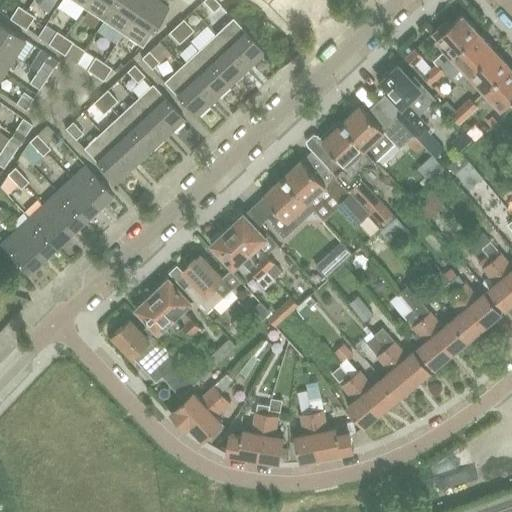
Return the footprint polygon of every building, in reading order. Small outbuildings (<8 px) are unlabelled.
[(61,0),(57,7),(76,19),(84,7),(89,0),(61,0)] [(104,20),(116,0),(89,0),(84,7),(104,20)] [(123,33),(144,0),(116,0),(104,20),(123,33)] [(143,46),(169,6),(159,0),(144,0),(123,33),(143,46)] [(221,4),(216,0),(204,0),(203,1),(213,11),(221,4)] [(10,18),(18,23),(27,10),(19,5),(10,18)] [(27,10),(18,23),(27,29),(35,16),(27,10)] [(441,68),(479,33),(461,14),(449,26),(445,21),(433,32),(447,48),(434,60),(438,64),(441,68)] [(266,52),(233,17),(215,34),(248,69),(266,52)] [(176,25),(186,36),(193,29),(183,18),(176,25)] [(0,45),(14,54),(25,38),(0,21),(0,45)] [(179,43),(186,36),(176,25),(168,32),(179,43)] [(56,48),(64,36),(56,31),(48,43),(56,48)] [(470,73),(495,50),(479,33),(441,68),(433,75),(436,79),(444,71),(449,75),(461,64),(470,73)] [(248,69),(215,34),(199,49),(231,84),(248,69)] [(72,41),(64,36),(56,48),(64,54),(72,41)] [(14,54),(0,45),(0,67),(3,70),(14,54)] [(424,55),(416,47),(406,56),(414,64),(424,55)] [(76,61),(94,74),(103,61),(95,56),(84,49),(76,61)] [(231,84),(199,49),(182,65),(214,100),(231,84)] [(159,61),(149,50),(141,57),(151,68),(159,61)] [(487,91),(511,68),(495,50),(470,73),(487,91)] [(37,70),(47,77),(54,65),(45,59),(37,70)] [(103,61),(94,74),(102,80),(111,67),(103,61)] [(144,74),(134,64),(127,70),(137,81),(144,74)] [(428,123),(419,114),(436,98),(415,75),(412,78),(399,64),(391,72),(387,71),(381,76),(382,80),(381,81),(406,108),(398,116),(416,135),(426,145),(435,137),(425,126),(428,123)] [(214,100),(182,65),(164,82),(197,117),(214,100)] [(511,99),(511,68),(487,91),(503,108),(511,99)] [(39,88),(47,77),(37,70),(29,82),(39,88)] [(186,118),(153,83),(135,100),(168,135),(186,118)] [(100,95),(110,106),(117,100),(107,89),(100,95)] [(33,97),(23,91),(16,102),(26,109),(33,97)] [(103,113),(110,106),(100,95),(93,102),(103,113)] [(472,98),(462,107),(469,114),(478,105),(472,98)] [(168,135),(135,100),(118,116),(151,151),(168,135)] [(384,129),(361,105),(342,122),(377,160),(396,142),(402,148),(416,135),(398,116),(384,129)] [(462,107),(452,116),(459,123),(469,114),(462,107)] [(151,151),(118,116),(101,132),(134,167),(151,151)] [(13,132),(23,138),(33,124),(23,117),(15,129),(13,132)] [(83,132),(73,121),(66,129),(75,139),(83,132)] [(377,160),(342,122),(324,140),(336,154),(326,163),(336,173),(370,209),(384,225),(395,214),(359,176),(377,160)] [(14,152),(23,138),(13,132),(4,146),(14,152)] [(134,167),(101,132),(84,148),(116,183),(134,167)] [(28,142),(41,156),(50,148),(36,133),(29,140),(28,142)] [(32,164),(41,156),(28,142),(21,152),(32,164)] [(0,164),(4,167),(14,152),(4,146),(0,151),(0,164)] [(462,153),(449,165),(470,188),(483,177),(462,153)] [(325,183),(313,169),(303,159),(284,177),(314,209),(324,201),(316,192),(325,183)] [(113,193),(86,164),(71,177),(98,207),(113,193)] [(28,180),(15,166),(7,173),(17,184),(21,188),(28,180)] [(7,173),(0,183),(0,185),(7,193),(17,184),(7,173)] [(370,209),(336,173),(325,183),(341,199),(337,202),(356,222),(370,209)] [(98,207),(71,177),(57,190),(84,220),(98,207)] [(314,209),(284,177),(265,194),(278,208),(270,216),(273,220),(271,223),(284,237),(314,209)] [(437,200),(425,187),(414,198),(426,210),(437,200)] [(84,220),(57,190),(43,203),(70,233),(84,220)] [(70,233),(43,203),(29,216),(56,245),(70,233)] [(278,243),(260,224),(258,226),(245,213),(244,214),(242,212),(234,220),(236,222),(229,228),(268,270),(267,270),(274,278),(282,270),(275,263),(277,262),(268,252),(278,243)] [(56,245),(29,216),(15,229),(42,258),(56,245)] [(406,228),(396,216),(379,231),(388,242),(406,228)] [(268,270),(229,228),(222,235),(220,233),(212,240),(214,242),(213,243),(235,267),(243,259),(260,277),(267,270),(268,270)] [(42,258),(15,229),(0,242),(27,272),(42,258)] [(353,252),(341,240),(331,250),(342,262),(353,252)] [(511,265),(491,240),(482,247),(492,259),(511,283),(511,265)] [(224,277),(201,253),(183,270),(192,280),(184,287),(197,301),(206,311),(232,287),(224,278),(224,277)] [(511,301),(511,283),(492,259),(483,266),(496,282),(489,288),(505,307),(511,301)] [(501,310),(486,291),(479,297),(458,272),(449,279),(485,323),(501,310)] [(192,301),(170,277),(169,279),(167,277),(159,284),(161,286),(154,293),(193,334),(201,326),(184,308),(192,301)] [(485,323),(449,279),(441,286),(461,311),(454,318),(470,336),(485,323)] [(466,339),(450,321),(443,327),(409,285),(400,292),(450,353),(466,339)] [(450,353),(400,292),(391,299),(403,314),(425,341),(418,347),(434,366),(450,353)] [(140,306),(138,307),(160,330),(165,325),(182,344),(193,334),(154,293),(147,299),(145,297),(138,304),(140,306)] [(373,313),(358,295),(349,303),(364,321),(373,313)] [(273,313),(280,320),(298,304),(292,297),(273,313)] [(269,312),(259,302),(253,308),(263,318),(269,312)] [(280,320),(273,313),(268,317),(275,325),(280,320)] [(191,372),(148,325),(143,331),(131,318),(127,322),(123,326),(116,332),(117,332),(114,335),(127,349),(144,368),(149,363),(180,396),(199,380),(191,372)] [(430,369),(414,350),(407,356),(386,330),(383,327),(375,333),(376,335),(415,382),(430,369)] [(415,382),(376,335),(367,342),(390,370),(383,376),(399,395),(415,382)] [(230,338),(211,354),(218,362),(236,345),(230,338)] [(246,375),(258,357),(253,353),(240,370),(246,375)] [(395,398),(379,379),(372,385),(359,369),(357,371),(347,359),(340,364),(341,364),(348,374),(351,376),(379,411),(395,398)] [(340,381),(348,374),(341,364),(332,371),(340,381)] [(189,423),(222,392),(221,391),(231,378),(227,374),(200,399),(194,392),(171,413),(185,429),(190,425),(189,423)] [(379,411),(351,376),(342,383),(356,399),(348,405),(364,424),(379,411)] [(322,456),(354,449),(350,431),(338,433),(337,426),(327,428),(323,408),(322,409),(319,397),(316,381),(305,383),(306,390),(308,390),(322,456)] [(301,460),(322,456),(308,390),(306,390),(297,392),(299,401),(301,413),(305,435),(296,436),(301,460)] [(221,423),(216,416),(231,402),(222,392),(189,423),(190,425),(203,439),(221,423)] [(271,398),(269,409),(280,411),(282,400),(271,398)] [(257,403),(256,411),(267,413),(269,405),(257,403)] [(230,434),(227,452),(260,458),(267,413),(256,411),(252,431),(243,429),(242,436),(230,434)] [(267,413),(260,458),(280,461),(284,437),(275,436),(278,415),(267,413)]
